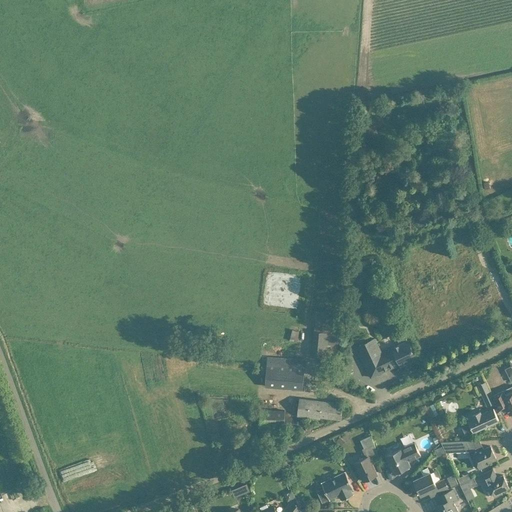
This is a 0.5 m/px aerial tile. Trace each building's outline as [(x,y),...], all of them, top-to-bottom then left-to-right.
[(337,357),(341,323),(329,322),(330,312),(316,311),(312,355),(337,357)] [(359,322),(348,321),(348,331),(358,332),(359,322)] [(299,332),(292,329),(290,340),(296,342),(299,332)] [(355,341),(358,346),(357,347),(371,377),(400,364),(401,366),(417,358),(408,340),(407,341),(405,337),(403,335),(399,336),(398,339),(400,344),(393,347),(393,348),(382,353),(375,338),(367,342),(365,336),(355,341)] [(303,389),(304,379),(306,359),(268,356),(266,386),(303,389)] [(335,380),(336,367),(324,366),(323,379),(335,380)] [(187,380),(238,385),(240,372),(188,367),(187,380)] [(486,381),(478,385),(484,400),(493,396),(486,381)] [(504,390),(493,395),(500,410),(507,407),(510,413),(511,412),(511,392),(506,395),(504,390)] [(320,417),(341,419),(343,403),(300,398),(297,415),(320,418),(320,417)] [(429,406),(433,416),(438,414),(434,403),(429,406)] [(466,414),(468,420),(469,421),(462,424),(466,434),(473,430),(473,432),(499,420),(495,411),(495,410),(494,408),(482,414),(481,411),(472,415),(471,412),(466,414)] [(274,424),(285,424),(285,410),(260,410),(260,430),(274,431),(274,424)] [(159,451),(146,455),(150,465),(156,462),(157,463),(158,462),(160,468),(180,460),(177,451),(181,450),(182,453),(191,449),(184,431),(175,435),(175,437),(169,439),(169,438),(156,443),(159,451)] [(360,440),(364,448),(362,448),(366,457),(355,462),(364,481),(378,474),(373,463),(380,460),(374,443),(372,434),(360,440)] [(339,437),(335,441),(340,445),(344,441),(339,437)] [(468,440),(442,441),(446,452),(469,451),(473,461),(476,460),(480,468),(488,465),(487,463),(496,458),(491,446),(484,449),(480,440),(470,440),(468,440)] [(386,455),(389,463),(390,464),(394,473),(411,466),(408,461),(421,455),(417,446),(416,444),(415,442),(402,448),(386,455)] [(479,475),(482,480),(482,481),(487,490),(491,488),(494,496),(502,493),(501,491),(509,487),(503,474),(497,477),(493,468),(479,475)] [(282,469),(276,472),(278,478),(285,475),(282,469)] [(323,502),(339,495),(342,500),(354,494),(351,489),(353,488),(346,471),(322,482),(324,488),(317,491),(323,502)] [(435,495),(445,491),(449,489),(444,478),(435,482),(431,473),(414,480),(421,495),(433,489),(435,495)] [(470,479),(460,483),(468,500),(475,497),(471,488),(477,485),(474,477),(470,479)] [(246,483),(239,486),(242,493),(250,490),(246,483)] [(448,491),(446,492),(437,496),(441,504),(437,505),(439,511),(458,511),(454,501),(458,499),(454,490),(454,489),(448,491)] [(292,502),(298,500),(295,493),(289,496),(292,502)] [(285,511),(297,511),(300,508),(293,502),(285,511)]
